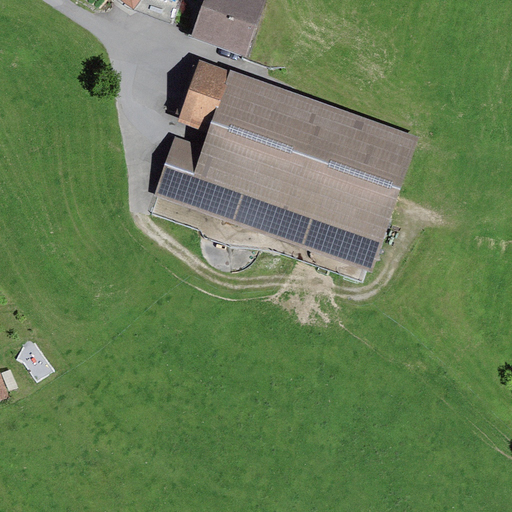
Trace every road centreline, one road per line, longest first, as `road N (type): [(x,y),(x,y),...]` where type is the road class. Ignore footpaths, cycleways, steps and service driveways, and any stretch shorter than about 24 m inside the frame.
road 1 (track): [(419,214),(370,298),(211,280),(148,225),(113,41)]
road 2 (residential): [(262,74),(113,41),(45,0)]
